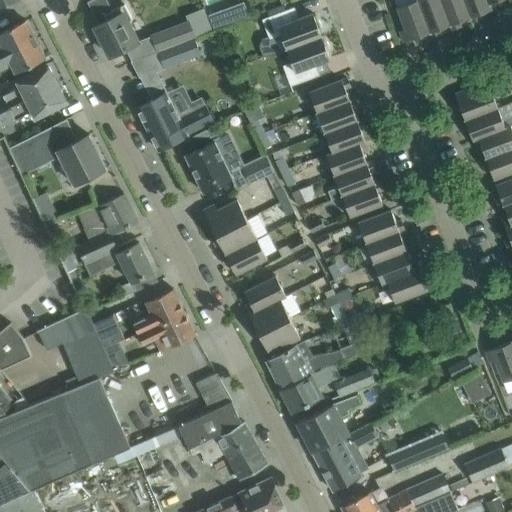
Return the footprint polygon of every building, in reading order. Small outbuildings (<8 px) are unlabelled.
[(106,0),(90,0),(88,1),(99,24),(95,25),(111,56),(138,42),(128,22),(133,19),(125,3),(111,10),(106,0)] [(404,42),(430,32),(417,0),(416,0),(397,7),(405,29),(400,31),(404,42)] [(439,28),(450,24),(441,0),(417,0),(430,32),(432,37),(441,34),(439,28)] [(459,21),(471,17),(464,0),(441,0),(450,24),(451,24),(453,30),(461,27),(459,21)] [(480,13),(490,9),(486,0),(464,0),(471,17),(473,22),(482,19),(480,13)] [(498,0),(486,0),(490,9),(500,6),(498,0)] [(195,38),(194,36),(213,30),(204,7),(186,14),(189,22),(152,35),(159,52),(195,38)] [(317,18),(316,19),(314,13),(293,21),(289,10),(295,8),(295,7),(263,19),(271,39),(282,35),(287,49),(322,35),(320,31),(321,30),(322,26),(321,21),(317,18)] [(223,9),(209,14),(214,29),(229,24),(223,9)] [(0,57),(36,39),(26,20),(0,32),(0,57)] [(325,40),(324,40),(322,35),(287,49),(292,62),(284,65),(291,86),(321,75),(320,74),(313,76),(309,66),(331,58),(329,52),(331,47),(329,43),(325,40)] [(163,68),(201,54),(195,38),(159,52),(164,66),(163,66),(163,68)] [(15,74),(46,58),(36,39),(0,57),(0,70),(10,65),(15,74)] [(0,111),(58,82),(48,63),(14,80),(18,87),(0,95),(0,111)] [(318,112),(350,100),(346,88),(351,86),(348,77),(310,92),(318,112)] [(35,119),(68,102),(58,82),(0,111),(0,126),(30,111),(35,119)] [(179,117),(171,102),(161,82),(160,83),(161,84),(150,89),(150,88),(149,89),(154,98),(137,107),(159,150),(188,135),(188,134),(215,121),(206,103),(179,117)] [(498,107),(490,87),(490,86),(469,95),(467,89),(456,93),(465,119),(498,107)] [(325,132),(358,120),(353,109),(359,107),(356,98),(350,100),(318,112),(325,132)] [(253,106),(245,110),(251,122),(259,118),(253,106)] [(473,140),(511,126),(511,125),(506,127),(498,107),(465,119),(460,121),(463,130),(469,128),(473,140)] [(10,147),(23,174),(60,156),(74,184),(76,183),(78,187),(91,181),(89,176),(106,167),(89,134),(78,140),(67,118),(10,147)] [(258,135),(265,132),(259,118),(251,122),(258,135)] [(333,152),(365,140),(361,129),(367,127),(363,118),(358,120),(325,132),(333,152)] [(486,158),(511,148),(511,127),(511,126),(473,140),(476,148),(482,146),(486,158)] [(258,139),(263,150),(272,145),(265,132),(258,135),(259,139),(258,139)] [(335,175),(367,163),(363,151),(369,149),(365,140),(333,152),(327,155),(335,175)] [(266,175),(273,172),(265,156),(243,166),(239,157),(226,163),(215,141),(186,155),(203,192),(245,172),(250,183),(266,175)] [(511,148),(486,158),(481,160),(484,169),(490,166),(494,179),(511,172),(511,148)] [(282,173),(290,169),(283,156),(275,160),(282,173)] [(332,199),(342,195),(375,183),(371,171),(376,169),(373,160),(367,163),(335,175),(339,187),(329,191),(332,199)] [(290,169),(282,173),(288,185),(296,181),(290,169)] [(498,207),(504,205),(511,202),(511,178),(496,184),(501,197),(495,199),(498,207)] [(350,216),(383,204),(378,191),(384,189),(380,181),(375,183),(342,195),(350,216)] [(281,187),(273,191),(279,202),(287,199),(281,187)] [(306,201),(300,189),(292,192),(299,205),(306,201)] [(86,264),(117,249),(111,236),(124,230),(123,228),(138,221),(124,193),(98,205),(99,205),(96,206),(102,219),(84,228),(89,240),(77,245),(86,264)] [(216,234),(247,219),(238,199),(217,209),(215,204),(204,209),(216,234)] [(286,215),(293,211),(287,199),(279,202),(286,215)] [(506,228),(511,226),(511,202),(504,205),(508,217),(503,219),(506,228)] [(367,243),(399,231),(405,229),(402,220),(396,222),(391,210),(359,222),(367,243)] [(226,254),(257,238),(247,219),(216,234),(211,237),(215,245),(221,243),(226,254)] [(312,232),(325,226),(321,219),(308,225),(312,232)] [(374,263),(407,251),(413,249),(409,240),(404,242),(399,231),(367,243),(374,263)] [(316,240),(319,247),(332,240),(329,233),(316,240)] [(257,238),(226,254),(221,256),(225,265),(230,262),(236,274),(267,258),(257,238)] [(293,252),(306,245),(302,238),(290,244),(293,252)] [(84,264),(91,276),(122,261),(137,291),(159,281),(139,242),(118,252),(117,249),(86,264),(84,264)] [(290,244),(279,250),(282,257),(283,257),(293,252),(290,244)] [(305,264),(318,258),(314,250),(301,257),(305,264)] [(382,284),(388,282),(420,270),(417,260),(411,262),(407,251),(374,263),(382,284)] [(336,262),(329,266),(335,279),(353,271),(349,261),(339,266),(336,262)] [(433,287),(430,278),(424,280),(420,270),(388,282),(395,301),(433,287)] [(250,314),(281,298),(286,296),(276,275),(245,291),(251,303),(246,305),(250,314)] [(353,295),(349,287),(336,293),(340,301),(348,297),(353,295)] [(139,334),(185,312),(174,288),(172,289),(146,301),(150,310),(152,314),(133,323),(139,334)] [(336,293),(323,300),(328,310),(332,308),(338,320),(334,322),(337,329),(350,324),(344,309),(340,301),(336,293)] [(87,294),(84,304),(85,307),(86,309),(96,304),(98,298),(87,294)] [(348,297),(340,301),(344,309),(350,324),(357,322),(364,319),(361,311),(355,313),(352,306),(348,297)] [(254,336),(260,333),(291,317),(281,298),(250,314),(255,325),(250,327),(254,336)] [(69,316),(39,329),(47,349),(63,342),(81,384),(84,383),(100,376),(100,377),(115,371),(109,358),(104,347),(102,341),(94,325),(91,316),(88,311),(87,308),(85,309),(69,316)] [(139,334),(144,345),(156,339),(162,351),(164,350),(168,348),(196,335),(185,312),(139,334)] [(115,316),(94,325),(102,341),(104,347),(124,337),(115,316)] [(264,355),(300,336),(291,317),(260,333),(265,344),(260,347),(264,355)] [(364,319),(357,322),(361,332),(370,328),(366,318),(364,319)] [(421,354),(453,341),(465,336),(458,320),(414,337),(421,354)] [(11,322),(0,331),(0,369),(1,370),(32,356),(24,337),(23,336),(11,322)] [(266,359),(282,390),(333,364),(334,364),(364,351),(359,341),(340,348),(341,349),(313,355),(305,339),(296,343),(266,359)] [(504,381),(511,378),(511,341),(486,351),(490,362),(496,360),(504,381)] [(468,357),(448,367),(454,379),(474,368),(468,357)] [(282,390),(292,411),(323,396),(318,386),(339,375),(334,364),(333,364),(282,390)] [(341,396),(359,389),(375,383),(370,370),(336,384),(341,396)] [(213,409),(232,400),(233,400),(217,372),(197,383),(204,396),(206,395),(213,409)] [(491,393),(480,373),(461,383),(472,403),(491,393)] [(100,377),(100,376),(81,384),(7,416),(0,418),(0,453),(8,463),(31,491),(35,489),(131,447),(100,377)] [(0,418),(7,416),(0,408),(10,400),(0,387),(0,418)] [(349,410),(362,403),(357,394),(333,403),(298,422),(313,451),(349,433),(341,418),(351,413),(349,410)] [(242,422),(237,411),(232,400),(213,409),(179,425),(190,447),(242,422)] [(207,463),(226,453),(254,437),(244,421),(242,422),(190,447),(193,455),(201,451),(207,463)] [(362,475),(355,462),(362,458),(357,446),(378,435),(371,422),(349,433),(313,451),(333,490),(362,475)] [(395,471),(439,452),(432,435),(388,454),(395,471)] [(240,479),(268,463),(254,437),(226,453),(240,479)] [(502,447),(464,463),(472,482),(510,466),(502,448),(502,447)] [(0,504),(31,491),(8,463),(0,470),(0,504)] [(415,508),(452,492),(451,491),(452,491),(444,472),(406,488),(388,498),(388,499),(377,504),(370,491),(342,506),(344,511),(391,511),(411,501),(415,508)] [(283,503),(275,486),(273,487),(269,478),(196,511),(231,511),(245,506),(248,511),(268,511),(283,503)] [(0,511),(45,511),(35,489),(31,491),(0,504),(0,511)] [(454,511),(459,510),(452,492),(415,508),(411,501),(391,511),(454,511)] [(500,497),(485,503),(488,511),(504,511),(506,511),(500,497)]
